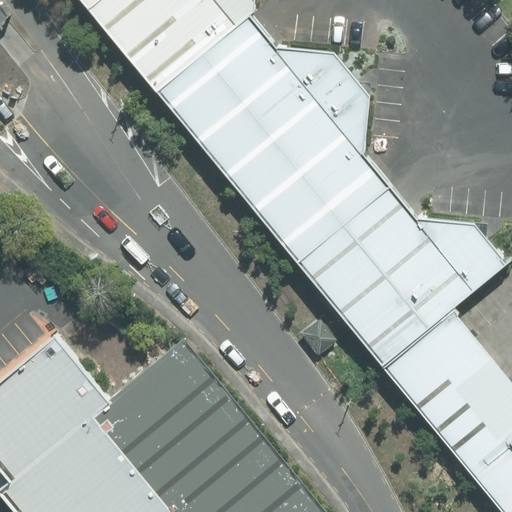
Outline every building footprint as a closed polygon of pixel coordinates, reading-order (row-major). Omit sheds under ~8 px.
[(0,0),(0,25),(12,15),(0,0)] [(83,0),(92,10),(104,0),(83,0)] [(160,89),(251,16),(252,0),(104,0),(92,10),(160,89)] [(262,30),(251,16),(160,89),(300,262),(390,190),(376,173),(362,155),(369,93),(332,51),(273,45),(262,30)] [(383,363),(453,305),(510,263),(474,223),(415,216),(403,203),(390,190),(300,262),(383,363)] [(511,511),(511,376),(453,305),(383,363),(507,511),(511,511)] [(320,317),(301,332),(319,354),(338,339),(320,317)] [(335,511),(189,335),(94,413),(175,511),(335,511)] [(0,392),(0,470),(33,511),(175,511),(94,413),(109,399),(64,343),(0,392)]
